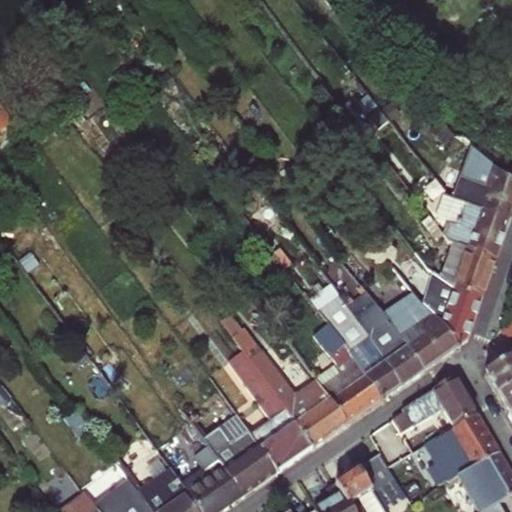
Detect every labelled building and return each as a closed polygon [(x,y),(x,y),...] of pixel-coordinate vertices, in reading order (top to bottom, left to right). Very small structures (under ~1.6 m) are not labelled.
[(415,19),(386,40),(422,72),(445,46),(415,19)] [(343,160),(334,149),(321,159),(331,173),(345,164),(343,160)] [(356,149),(343,160),(345,164),(363,187),(376,176),(356,149)] [(436,185),(424,169),(411,179),(423,195),(436,185)] [(452,202),(465,206),(510,221),(511,214),(511,182),(496,169),(489,188),(460,178),(452,202)] [(444,238),(452,246),(497,260),(510,221),(465,206),(458,226),(449,223),(444,238)] [(444,238),(429,218),(421,225),(436,244),(444,238)] [(497,260),(452,246),(440,281),(454,291),(482,302),(497,260)] [(347,273),(330,250),(315,261),(333,284),(347,273)] [(290,277),(274,257),(267,262),(283,282),(290,277)] [(440,281),(433,276),(422,306),(429,313),(434,319),(441,326),(459,350),(468,344),(482,302),(454,291),(440,281)] [(387,322),(354,282),(349,288),(360,302),(356,306),(369,322),(374,318),(381,327),(387,322)] [(313,308),(329,326),(344,345),(381,403),(402,389),(385,365),(379,357),(374,350),(330,287),(309,303),(313,308)] [(309,303),(303,295),(289,306),(299,319),(313,308),(309,303)] [(402,342),(407,349),(425,373),(459,350),(441,326),(434,319),(429,313),(422,306),(414,298),(385,320),(387,322),(402,342)] [(511,361),(485,376),(497,397),(511,388),(511,325),(501,332),(498,336),(511,359),(511,361)] [(315,381),(321,389),(348,426),(381,403),(344,345),(329,326),(313,339),(334,367),(315,381)] [(242,354),(285,413),(292,421),(292,422),(312,451),(348,426),(321,389),(309,397),(305,391),(290,401),(240,335),(232,341),(242,354)] [(402,342),(379,357),(385,365),(407,349),(402,342)] [(407,349),(385,365),(402,389),(425,373),(407,349)] [(285,413),(242,354),(231,362),(251,391),(248,394),(270,424),(285,413)] [(431,392),(392,423),(401,437),(443,412),(454,431),(477,417),(455,380),(431,392)] [(511,388),(497,397),(509,417),(511,415),(511,388)] [(205,471),(182,488),(199,511),(223,511),(243,498),(202,442),(176,405),(164,414),(205,471)] [(92,433),(76,412),(64,421),(80,442),(92,433)] [(477,417),(454,431),(427,448),(438,467),(429,472),(440,490),(458,479),(500,454),(477,417)] [(281,437),(261,451),(278,475),(312,451),(292,422),(292,421),(278,431),(281,437)] [(220,429),(202,442),(243,498),(278,475),(261,451),(248,433),(231,445),(220,429)] [(511,498),(511,474),(500,454),(458,479),(478,511),(489,511),(498,507),(511,498)] [(199,511),(182,488),(166,466),(134,488),(140,496),(151,511),(199,511)] [(382,511),(372,494),(358,472),(336,486),(339,492),(351,511),(382,511)] [(327,491),(331,497),(339,492),(336,486),(327,491)] [(351,511),(339,492),(331,497),(335,505),(323,511),(351,511)] [(151,511),(140,496),(116,511),(151,511)]
